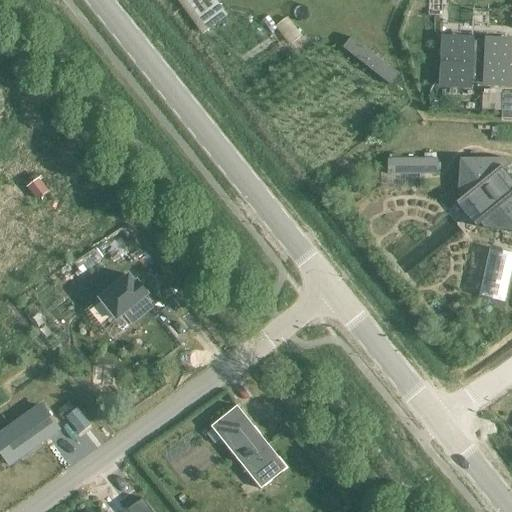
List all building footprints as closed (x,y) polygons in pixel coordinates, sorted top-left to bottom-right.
[(227,16),(215,0),(185,0),(208,31),(227,16)] [(441,87),(469,88),(470,80),(486,81),(485,84),(509,86),(511,42),(487,41),(487,45),(471,44),(471,40),(443,39),(441,87)] [(511,95),(502,95),(501,120),(511,120),(511,95)] [(428,196),(429,170),(383,169),(383,194),(428,196)] [(457,212),(453,216),(472,239),(477,236),(480,241),(511,245),(511,196),(500,182),(505,178),(500,171),(456,171),(454,208),(457,212)] [(33,188),(20,197),(32,212),(44,203),(33,188)] [(91,258),(70,269),(76,280),(97,269),(91,258)] [(475,307),(500,310),(506,267),(480,264),(475,307)] [(117,321),(124,315),(132,324),(152,309),(144,299),(148,295),(147,294),(138,284),(139,283),(138,282),(136,284),(129,276),(100,299),(117,321)] [(42,407),(0,436),(0,437),(16,460),(58,430),(42,407)] [(261,490),(287,469),(237,407),(211,428),(261,490)] [(75,412),(62,421),(76,441),(89,432),(75,412)] [(152,511),(143,499),(128,510),(129,511),(152,511)]
